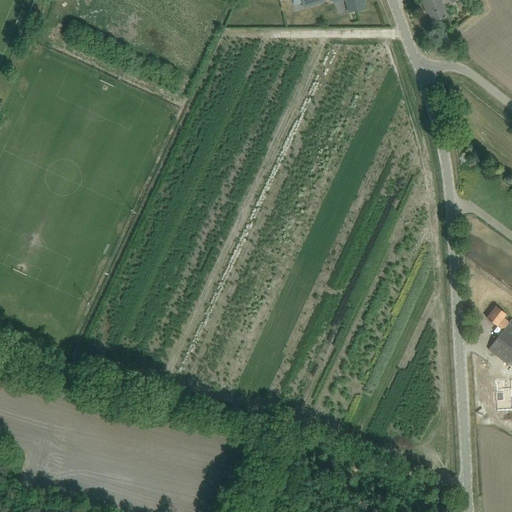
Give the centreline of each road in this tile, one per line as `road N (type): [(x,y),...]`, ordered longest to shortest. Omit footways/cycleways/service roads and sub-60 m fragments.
road 1 (unclassified): [(467,495),(0,347)]
road 2 (unclassified): [(467,495),(452,205),(422,67)]
